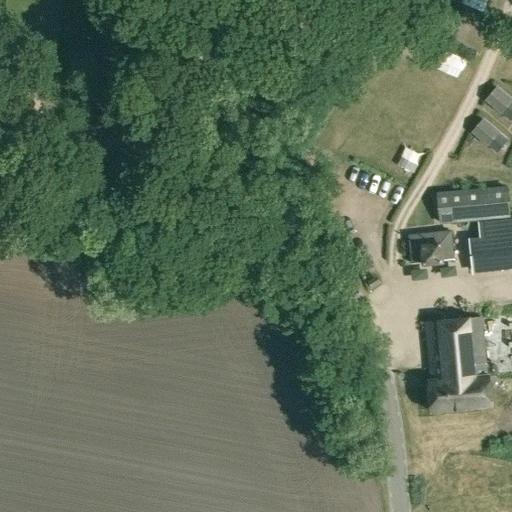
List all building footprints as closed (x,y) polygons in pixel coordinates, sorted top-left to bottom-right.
[(496,0),(476,0),(473,3),(483,13),(497,0),(496,0)] [(453,41),(472,43),(474,28),(456,25),(453,41)] [(467,66),(463,79),(475,82),(479,69),(467,66)] [(416,111),(420,79),(399,76),(395,108),(416,111)] [(510,121),(511,118),(511,100),(496,87),(485,100),(510,121)] [(251,119),(257,123),(260,118),(254,114),(251,119)] [(482,119),(472,131),(497,152),(507,139),(482,119)] [(437,191),(440,222),(455,221),(510,216),(507,185),(437,191)] [(511,266),(511,220),(479,224),(480,235),(469,237),(472,270),(511,266)] [(409,235),(411,264),(454,260),(451,232),(409,235)] [(511,314),(425,322),(430,378),(429,379),(432,411),(491,406),(489,375),(511,372),(511,314)]
